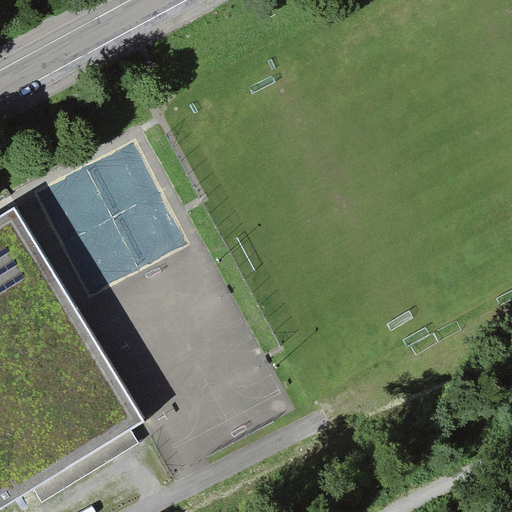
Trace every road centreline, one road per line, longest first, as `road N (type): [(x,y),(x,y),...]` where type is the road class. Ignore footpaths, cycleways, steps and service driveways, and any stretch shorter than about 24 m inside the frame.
road 1 (tertiary): [(158,0),(0,85)]
road 2 (track): [(398,511),(511,452)]
